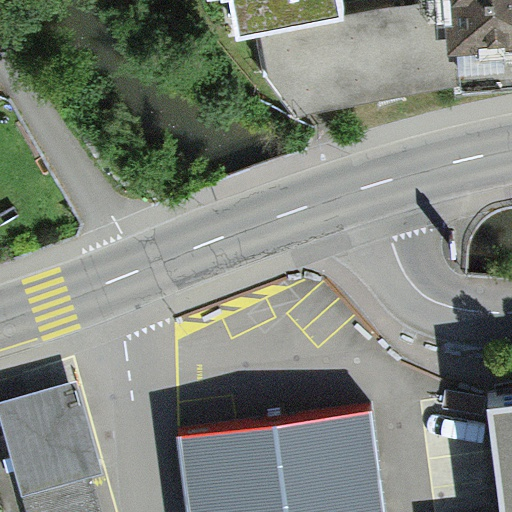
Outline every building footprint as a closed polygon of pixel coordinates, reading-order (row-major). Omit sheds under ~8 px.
[(231,0),(235,19),(332,0),(231,0)] [(511,86),(511,0),(418,0),(419,6),(263,36),(268,71),(303,118),(457,86),(460,94),(511,86)] [(77,379),(0,402),(0,422),(27,511),(103,511),(94,481),(107,477),(77,379)] [(489,511),(511,511),(511,391),(472,396),(489,511)] [(378,511),(367,411),(178,433),(188,511),(378,511)]
